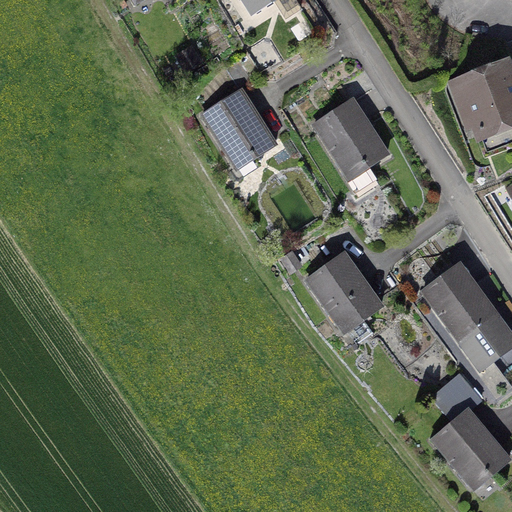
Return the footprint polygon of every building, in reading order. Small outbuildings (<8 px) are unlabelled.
[(237,0),(246,14),(269,0),(237,0)] [(191,50),(178,58),(186,72),(199,65),(191,50)] [(511,138),(511,54),(450,80),(480,152),(511,138)] [(206,112),(242,173),(288,145),(251,85),(206,112)] [(314,124),(352,180),(390,154),(352,98),(314,124)] [(393,298),(351,249),(312,282),(355,331),(393,298)] [(507,315),(466,262),(427,292),(468,345),(507,315)] [(511,449),(476,409),(442,438),(482,484),(511,457),(511,449)]
